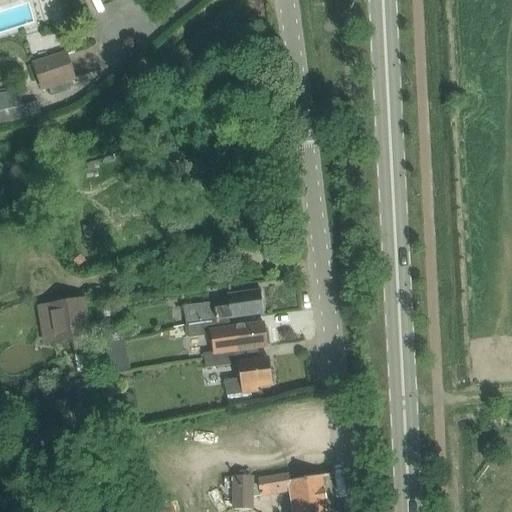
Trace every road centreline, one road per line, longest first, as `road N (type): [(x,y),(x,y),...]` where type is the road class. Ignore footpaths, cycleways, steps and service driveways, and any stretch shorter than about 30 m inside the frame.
road 1 (unclassified): [(355,511),(286,0)]
road 2 (tertiary): [(402,511),(382,0)]
